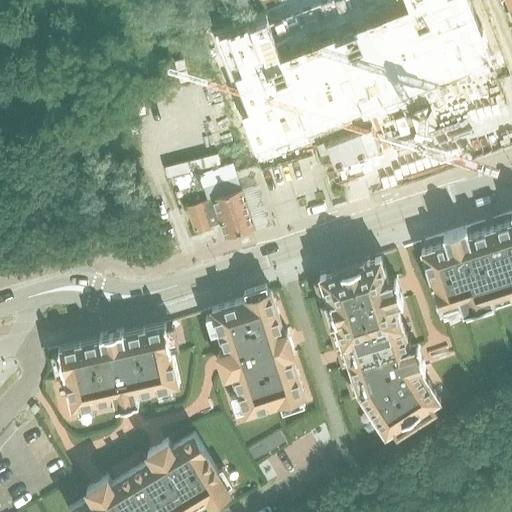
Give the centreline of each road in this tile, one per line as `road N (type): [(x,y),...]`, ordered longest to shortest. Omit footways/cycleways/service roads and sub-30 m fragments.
road 1 (tertiary): [(511,178),(164,287)]
road 2 (tertiary): [(164,287),(135,291),(71,280),(25,301)]
road 3 (tertiary): [(25,301),(68,296),(113,306),(164,287)]
